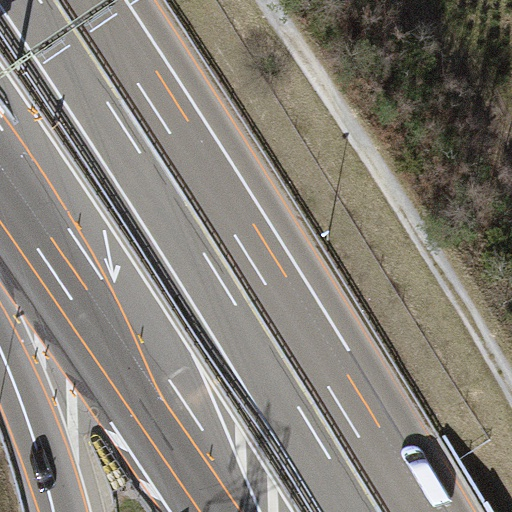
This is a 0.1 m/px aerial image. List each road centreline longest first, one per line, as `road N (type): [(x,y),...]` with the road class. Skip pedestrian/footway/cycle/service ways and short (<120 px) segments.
road 1 (motorway): [(384,511),(161,146),(62,0)]
road 2 (track): [(511,386),(265,0)]
road 3 (motorway): [(0,158),(227,511)]
road 4 (motorway): [(0,306),(41,405),(72,511)]
